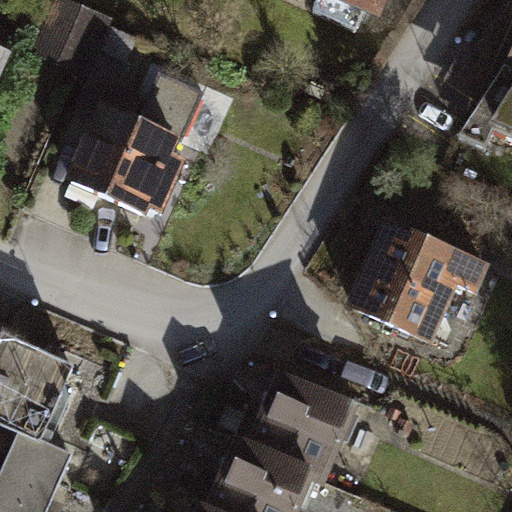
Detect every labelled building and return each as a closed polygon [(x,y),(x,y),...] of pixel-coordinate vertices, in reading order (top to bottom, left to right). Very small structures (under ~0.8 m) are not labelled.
[(62,0),(60,0),(36,56),(83,77),(108,20),(62,0)] [(385,0),(345,0),(379,15),(385,0)] [(79,103),(104,114),(107,108),(125,70),(98,58),(79,103)] [(511,66),(479,113),(500,121),(495,135),(511,142),(511,66)] [(107,108),(104,114),(73,185),(143,216),(147,206),(159,212),(181,162),(168,156),(175,141),(183,145),(205,96),(160,76),(139,122),(107,108)] [(485,268),(392,228),(356,310),(429,342),(454,284),(474,293),(485,268)] [(0,424),(22,434),(43,444),(44,442),(76,370),(6,339),(2,347),(0,351),(0,424)] [(286,380),(255,453),(310,476),(322,481),(353,408),(286,380)] [(50,511),(75,456),(44,442),(43,444),(22,434),(0,482),(0,511),(50,511)] [(244,447),(215,511),(294,511),(310,476),(255,453),(244,447)]
